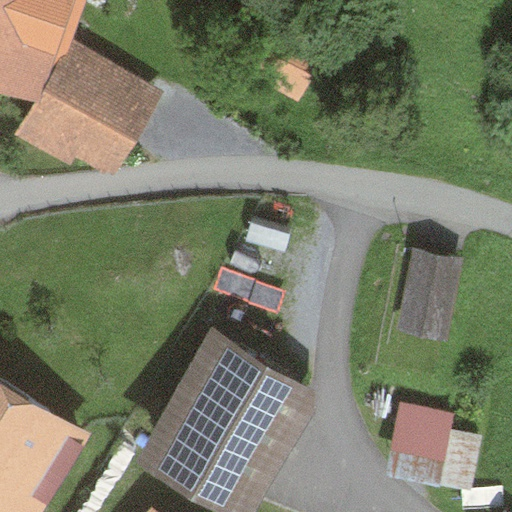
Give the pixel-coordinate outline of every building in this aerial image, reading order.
[(0,0),(0,55),(39,71),(63,0),(0,0)] [(298,87),(319,53),(264,18),(256,32),(277,45),(264,66),(298,87)] [(70,146),(102,165),(143,103),(67,55),(25,121),(68,149),(70,146)] [(418,248),(404,320),(442,328),(456,255),(418,248)] [(214,337),(155,434),(244,488),(303,391),(214,337)] [(0,511),(6,511),(66,419),(0,376),(0,511)] [(467,479),(478,431),(448,424),(451,409),(402,398),(398,418),(404,420),(398,452),(442,461),(440,473),(467,479)]
